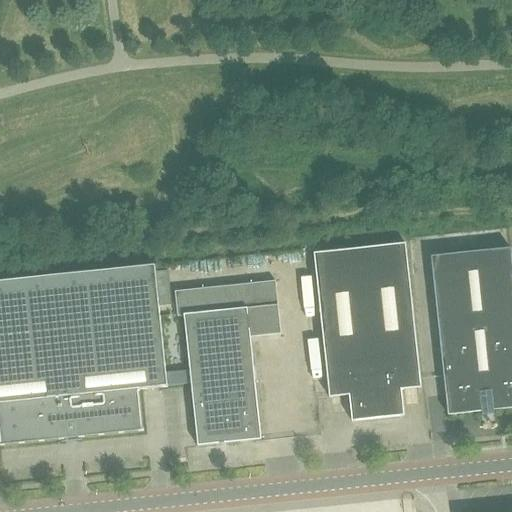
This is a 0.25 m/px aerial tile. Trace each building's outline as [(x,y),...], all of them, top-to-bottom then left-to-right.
[(405,244),(313,254),(329,398),(348,396),(351,422),(403,416),(401,390),(420,388),(405,244)] [(511,266),(510,248),(431,257),(447,416),(481,412),(481,416),(493,415),(493,411),(511,408),(511,266)] [(0,442),(0,444),(0,443),(0,446),(143,431),(143,429),(141,429),(137,392),(139,391),(139,390),(167,387),(154,266),(0,282),(0,442)] [(247,308),(183,315),(197,447),(261,440),(247,308)] [(254,326),(282,327),(282,310),(254,310),(254,326)] [(402,494),(443,489),(441,475),(400,480),(402,494)]
